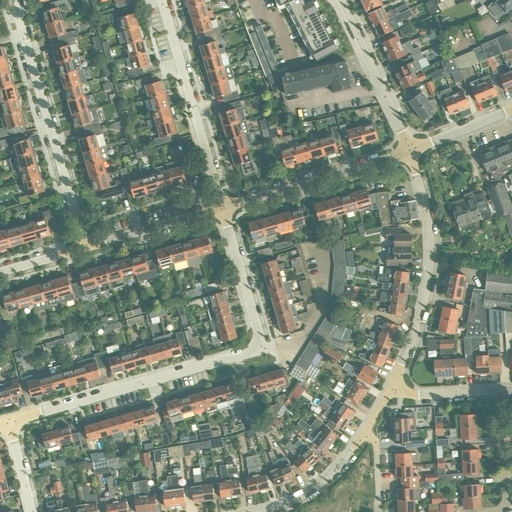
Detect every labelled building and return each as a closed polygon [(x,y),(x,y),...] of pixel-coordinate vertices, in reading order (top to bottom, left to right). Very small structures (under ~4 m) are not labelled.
[(45,19),(47,25),(67,19),(65,14),(61,15),(59,7),(69,4),(67,0),(60,0),(41,5),(43,11),(42,11),(42,12),(43,12),(43,13),(42,14),(44,20),(45,19)] [(189,7),(189,8),(206,3),(204,0),(186,0),(187,0),(186,1),(188,7),(189,7)] [(278,0),(280,5),(280,6),(288,3),(315,56),(316,58),(317,60),(339,49),(337,47),(336,45),(334,41),(334,40),(330,34),(330,32),(327,28),(327,27),(324,22),(323,20),(320,16),(320,15),(318,11),(319,11),(318,8),(317,7),(314,2),(314,1),(313,0),(310,0),(305,3),(304,0),(278,0)] [(381,4),(379,0),(362,0),(367,11),(381,4)] [(430,9),(436,5),(433,0),(431,0),(426,2),(430,9)] [(438,4),(441,11),(456,5),(453,0),(446,0),(439,3),(438,4)] [(487,6),(498,18),(511,6),(511,0),(493,0),(494,1),(487,6)] [(190,9),(189,10),(190,16),(192,16),(193,21),(210,17),(213,16),(213,15),(212,10),(208,11),(206,3),(189,8),(190,9)] [(368,15),(374,26),(388,19),(399,14),(409,10),(406,3),(385,14),(382,8),(368,15)] [(127,15),(126,9),(111,14),(113,19),(119,18),(122,31),(139,26),(138,21),(139,21),(137,14),(136,15),(135,13),(127,15)] [(388,19),(374,26),(379,37),(393,30),(390,24),(395,22),(396,23),(412,16),(409,10),(399,14),(388,19)] [(210,17),(193,21),(195,26),(193,26),(195,33),(197,33),(197,34),(205,32),(206,38),(221,34),(219,28),(213,30),(210,17)] [(58,36),(59,41),(76,36),(75,31),(73,32),(73,31),(67,33),(63,20),(67,19),(47,25),(48,29),(46,30),(48,37),(50,36),(50,37),(50,38),(58,36)] [(399,30),(402,38),(415,32),(412,24),(399,30)] [(126,44),(143,39),(142,38),(144,37),(142,31),(140,31),(139,26),(122,31),(126,44)] [(459,70),(466,67),(474,65),(481,62),(487,59),(492,57),(502,54),(511,50),(511,36),(510,33),(481,45),(473,49),(473,51),(453,60),(458,70),(459,70)] [(224,47),(219,49),(217,42),(223,40),(221,34),(206,38),(208,44),(200,46),(201,47),(199,48),(201,54),(202,54),(204,59),(220,55),(226,53),(224,47)] [(56,57),(57,62),(79,56),(78,51),(72,53),(70,45),(76,44),(75,40),(78,39),(77,37),(76,37),(76,36),(59,41),(61,47),(53,49),(53,50),(54,50),(54,51),(52,51),(54,58),(56,57)] [(382,43),(386,53),(401,46),(400,46),(396,37),(382,43)] [(130,56),(147,52),(145,47),(146,47),(144,40),(143,40),(143,39),(126,44),(130,56)] [(401,46),(386,53),(391,62),(405,56),(405,55),(410,52),(413,57),(422,53),(419,47),(414,49),(410,41),(400,46),(401,46)] [(511,50),(502,54),(505,62),(509,60),(511,67),(511,71),(509,73),(511,80),(511,50)] [(147,52),(130,56),(134,69),(128,71),(130,78),(144,73),(142,67),(150,65),(150,63),(151,63),(149,57),(148,57),(147,52)] [(208,72),(224,67),(230,66),(229,63),(226,53),(220,55),(204,59),(205,64),(204,64),(206,71),(207,70),(208,72)] [(415,61),(394,71),(399,80),(413,74),(413,73),(422,69),(419,61),(424,58),(422,53),(413,57),(415,61)] [(60,75),(78,70),(78,71),(83,69),(79,56),(57,62),(59,67),(57,68),(59,74),(61,74),(61,75),(60,75)] [(458,70),(453,60),(452,56),(441,61),(444,68),(430,74),(433,80),(452,73),(458,70)] [(487,59),(492,71),(497,69),(492,57),(487,59)] [(0,61),(0,75),(10,72),(9,71),(11,70),(9,64),(8,64),(6,59),(0,61)] [(333,92),(353,88),(346,61),(340,63),(339,60),(286,73),(286,77),(283,78),(287,95),(331,85),(333,92)] [(488,60),(480,63),(483,70),(490,67),(488,60)] [(228,81),(224,67),(208,72),(208,73),(207,73),(209,80),(210,80),(212,85),(228,81)] [(459,70),(463,78),(469,76),(466,67),(459,70)] [(63,83),(65,88),(81,84),(87,82),(83,69),(78,71),(78,70),(60,75),(60,76),(61,76),(61,77),(60,77),(62,84),(63,83)] [(459,70),(458,70),(452,73),(455,82),(463,78),(459,70)] [(0,89),(14,85),(12,80),(14,80),(12,73),(10,74),(10,72),(0,75),(0,89)] [(403,90),(418,83),(417,82),(426,78),(423,72),(415,76),(413,74),(399,80),(403,90)] [(505,92),(511,89),(511,80),(509,73),(499,77),(505,92)] [(271,75),(267,76),(271,85),(279,82),(276,74),(271,75)] [(479,78),(488,99),(497,95),(489,75),(479,78)] [(136,82),(138,88),(146,86),(149,98),(166,94),(164,89),(165,88),(164,82),(163,82),(162,80),(155,82),(153,77),(136,82)] [(478,103),(488,99),(479,78),(470,82),(472,88),(478,103)] [(216,98),(223,96),(225,102),(240,98),(238,92),(232,94),(228,81),(212,85),(213,90),(212,90),(213,96),(215,96),(216,98)] [(435,87),(432,81),(426,83),(429,90),(435,87)] [(123,83),(115,85),(117,92),(121,91),(124,87),(123,83)] [(68,101),(85,97),(81,84),(65,88),(66,93),(64,94),(66,100),(68,100),(68,101)] [(0,103),(1,103),(17,98),(17,97),(18,96),(17,90),(15,90),(14,85),(0,89),(0,103)] [(437,92),(435,87),(429,90),(431,97),(437,94),(437,92)] [(460,111),(454,96),(450,88),(440,92),(441,94),(437,95),(444,111),(448,110),(450,115),(453,113),(455,114),(458,113),(458,111),(460,111)] [(463,92),(454,96),(460,111),(469,107),(463,92)] [(153,112),(170,107),(169,105),(170,105),(168,98),(167,99),(166,94),(149,98),(153,112)] [(414,98),(409,102),(416,111),(429,102),(425,96),(423,97),(420,94),(418,95),(417,94),(413,97),(414,98)] [(71,109),(72,114),(89,110),(85,97),(68,101),(68,102),(69,103),(67,103),(69,110),(71,109)] [(0,103),(0,112),(1,117),(21,111),(20,106),(21,106),(19,99),(18,100),(17,98),(1,103),(0,103)] [(220,115),(219,115),(221,122),(222,121),(224,126),(240,122),(245,120),(246,120),(242,107),(241,101),(226,106),(228,111),(220,113),(220,115)] [(434,109),(429,102),(416,111),(423,121),(428,118),(429,120),(433,117),(432,115),(434,113),(432,111),(434,109)] [(149,127),(157,125),(173,120),(170,107),(153,112),(155,118),(148,121),(149,127)] [(369,107),(355,111),(357,117),(371,114),(369,107)] [(84,125),(85,131),(100,127),(98,121),(99,120),(95,108),(89,110),(72,114),(74,119),(72,120),(74,126),(75,126),(76,127),(75,127),(75,128),(84,125)] [(21,111),(1,117),(4,128),(0,128),(0,137),(25,131),(23,125),(25,124),(24,123),(26,122),(24,116),(22,116),(21,111)] [(157,145),(171,141),(169,135),(177,133),(173,120),(157,125),(160,138),(155,139),(157,145)] [(227,140),(244,135),(249,133),(245,120),(240,122),(224,126),(225,131),(223,132),(225,138),(227,138),(227,140)] [(122,121),(113,124),(115,131),(124,128),(124,125),(122,121)] [(360,127),(365,143),(371,141),(371,143),(378,141),(377,139),(378,139),(374,123),(360,127)] [(294,164),(299,163),(292,139),(291,135),(280,138),(277,124),(269,126),(274,145),(279,144),(281,151),(281,150),(286,166),(287,166),(288,167),(294,166),(294,164)] [(345,124),(339,126),(344,140),(350,138),(352,147),(354,146),(354,148),(361,146),(360,144),(365,143),(360,127),(347,130),(345,124)] [(341,141),(337,126),(331,128),(333,135),(320,139),(325,155),(330,153),(330,155),(337,153),(336,151),(338,151),(335,142),(341,141)] [(82,147),(84,152),(100,147),(96,134),(102,133),(100,127),(85,131),(87,137),(79,139),(79,140),(80,140),(80,141),(79,141),(81,147),(82,147)] [(228,141),(226,141),(228,148),(229,147),(231,153),(247,148),(251,147),(250,142),(251,142),(249,133),(244,135),(227,140),(228,141)] [(13,143),(17,156),(33,152),(31,147),(33,146),(31,139),(29,140),(29,139),(30,139),(30,138),(22,141),(20,135),(0,140),(0,142),(1,147),(13,143)] [(298,137),(292,139),(299,163),(304,161),(305,162),(311,161),(311,159),(312,159),(307,142),(300,145),(298,137)] [(325,155),(320,139),(307,142),(312,159),(314,158),(314,160),(320,158),(319,156),(325,155)] [(511,142),(481,156),(489,174),(492,181),(504,176),(503,173),(511,168),(511,142)] [(87,165),(103,160),(109,159),(105,146),(100,147),(84,152),(85,157),(83,158),(85,164),(87,164),(87,165)] [(235,166),(242,164),(245,174),(254,171),(256,171),(254,160),(251,161),(247,148),(231,153),(232,157),(231,158),(233,164),(234,164),(235,166)] [(138,159),(150,155),(149,149),(136,153),(138,159)] [(17,156),(9,159),(13,171),(20,169),(36,165),(37,164),(36,164),(36,163),(38,163),(36,156),(34,157),(33,152),(17,156)] [(167,164),(168,170),(169,170),(174,187),(179,185),(179,186),(185,184),(185,183),(187,183),(187,182),(188,182),(190,180),(191,179),(191,177),(191,175),(185,155),(177,157),(178,161),(167,164)] [(277,155),(268,158),(270,165),(279,163),(277,155)] [(90,173),(91,178),(96,176),(107,173),(103,160),(87,165),(87,166),(87,165),(88,166),(86,167),(88,173),(90,173)] [(20,169),(24,183),(40,178),(39,173),(40,172),(38,166),(37,166),(37,165),(37,164),(36,165),(20,169)] [(154,168),(154,169),(156,174),(156,176),(160,191),(162,190),(162,191),(169,189),(169,188),(174,187),(169,170),(168,170),(164,171),(163,166),(154,168)] [(142,173),(143,177),(148,194),(153,193),(153,194),(160,192),(159,191),(160,191),(156,176),(156,174),(154,169),(142,173)] [(92,183),(91,183),(93,190),(94,190),(95,191),(94,191),(100,190),(103,199),(125,193),(121,179),(115,181),(116,185),(111,186),(108,176),(107,173),(96,176),(91,178),(92,183)] [(143,196),(148,194),(143,177),(130,181),(128,176),(125,176),(122,177),(127,191),(132,190),(134,198),(136,198),(143,197),(143,196)] [(40,178),(24,183),(28,195),(19,198),(21,204),(39,199),(37,193),(45,191),(45,190),(44,190),(44,189),(45,189),(43,182),(42,183),(40,178)] [(511,209),(504,186),(489,192),(499,218),(504,216),(511,239),(511,209)] [(354,193),(359,210),(372,206),(373,210),(379,208),(377,193),(369,195),(367,189),(366,190),(365,188),(359,190),(360,192),(354,193)] [(411,189),(389,192),(391,205),(412,202),(411,189)] [(342,196),(341,197),(346,213),(359,210),(354,193),(348,195),(348,193),(342,195),(342,196)] [(474,197),(452,204),(460,231),(474,226),(474,227),(475,229),(476,230),(478,230),(480,230),(481,229),(483,228),(483,226),(483,224),(482,222),(492,220),(484,194),(474,197)] [(333,217),(346,213),(341,197),(340,197),(340,196),(333,198),(333,199),(328,201),(333,217)] [(317,213),(311,215),(316,229),(322,227),(320,221),(333,217),(328,201),(323,202),(322,201),(316,203),(317,204),(315,205),(317,213)] [(395,218),(390,219),(390,226),(411,223),(410,217),(417,216),(415,202),(393,205),(395,218)] [(293,229),(306,225),(308,231),(313,230),(309,215),(303,217),(301,209),(299,209),(299,207),(293,209),(293,211),(288,212),(293,229)] [(44,219),(33,222),(37,238),(50,235),(50,233),(56,231),(54,224),(53,222),(55,222),(53,216),(51,217),(49,210),(44,211),(42,212),(44,219)] [(276,216),(275,216),(280,232),(293,229),(288,212),(283,214),(282,212),(276,214),(276,216)] [(269,242),(274,241),(272,234),(280,232),(275,216),(274,217),(274,215),(267,217),(268,218),(262,220),(267,238),(269,242)] [(249,224),(254,240),(267,236),(267,238),(262,220),(257,221),(256,220),(250,221),(251,223),(249,224)] [(33,222),(20,226),(24,242),(37,238),(33,222)] [(20,226),(7,230),(12,246),(24,242),(20,226)] [(395,240),(395,247),(411,247),(411,234),(399,234),(399,229),(387,229),(387,240),(395,240)] [(7,230),(0,231),(0,249),(12,246),(7,230)] [(195,239),(200,256),(213,252),(209,235),(207,236),(207,235),(200,237),(200,238),(195,239)] [(184,242),(182,243),(189,267),(202,264),(195,239),(190,240),(184,242)] [(176,270),(189,266),(182,243),(181,243),(181,242),(174,244),(174,245),(169,247),(174,263),(176,270)] [(258,250),(260,257),(272,254),(270,246),(258,250)] [(153,260),(157,275),(163,273),(161,267),(174,263),(169,247),(165,248),(164,247),(158,249),(158,250),(156,250),(159,258),(153,260)] [(395,247),(390,247),(391,254),(387,254),(387,265),(399,265),(399,259),(411,259),(411,247),(395,247)] [(132,257),(131,257),(136,274),(138,282),(157,276),(157,275),(153,260),(147,262),(144,254),(143,254),(143,253),(136,255),(136,256),(132,257)] [(136,274),(131,257),(126,259),(126,258),(120,260),(120,261),(119,261),(124,278),(136,274)] [(295,267),(302,265),(300,257),(291,259),(292,268),(295,267)] [(334,259),(335,265),(347,266),(346,258),(334,259)] [(280,271),(284,270),(283,263),(278,265),(276,260),(261,264),(265,276),(280,271)] [(125,285),(123,278),(124,278),(119,261),(117,262),(117,261),(110,263),(111,263),(106,265),(113,289),(125,285)] [(113,289),(106,265),(101,266),(100,265),(94,267),(94,268),(93,269),(100,292),(113,289)] [(304,272),(302,265),(295,267),(297,275),(304,272)] [(82,281),(76,283),(80,298),(100,292),(93,269),(88,270),(87,269),(81,271),(81,272),(80,272),(82,281)] [(378,274),(378,278),(409,283),(410,278),(408,278),(409,272),(386,269),(385,275),(378,274)] [(265,276),(268,287),(283,282),(280,271),(265,276)] [(490,309),(504,311),(511,311),(511,273),(489,271),(485,291),(474,290),(471,307),(486,309),(490,309)] [(466,277),(451,273),(446,297),(461,300),(466,277)] [(61,303),(80,298),(76,283),(70,285),(68,277),(66,277),(66,275),(59,277),(60,279),(55,280),(61,302),(61,303)] [(392,292),(406,294),(407,288),(408,288),(409,283),(378,278),(377,283),(382,283),(381,289),(392,291),(392,292)] [(301,289),(309,287),(306,279),(299,282),(301,289)] [(49,282),(49,280),(43,282),(43,284),(42,284),(48,306),(61,302),(55,280),(49,282)] [(268,287),(267,288),(269,295),(270,294),(271,298),(287,294),(291,293),(292,292),(289,281),(283,282),(268,287)] [(204,286),(206,292),(221,288),(219,282),(204,286)] [(36,311),(49,308),(48,306),(42,284),(40,284),(40,283),(34,285),(34,286),(29,287),(35,308),(36,311)] [(355,286),(346,285),(344,297),(353,298),(355,286)] [(30,310),(35,308),(29,287),(24,289),(23,288),(17,289),(17,291),(16,291),(20,307),(29,305),(30,310)] [(202,287),(196,289),(197,295),(204,293),(202,287)] [(311,295),(309,287),(301,289),(303,297),(311,295)] [(189,291),(190,294),(191,297),(197,295),(196,289),(189,291)] [(5,303),(0,304),(0,307),(4,319),(9,318),(7,311),(20,307),(16,291),(11,293),(10,291),(4,293),(4,295),(3,295),(5,303)] [(207,304),(208,309),(213,307),(228,303),(227,299),(228,299),(226,292),(225,292),(224,291),(209,296),(211,302),(207,304)] [(392,293),(381,291),(380,297),(380,301),(389,303),(406,305),(406,300),(405,300),(406,294),(392,292),(392,293)] [(290,305),(288,300),(293,299),(291,293),(287,294),(271,298),(275,310),(290,305)] [(331,301),(342,305),(343,297),(332,295),(331,301)] [(329,307),(340,311),(342,305),(331,301),(329,307)] [(308,312),(314,310),(317,303),(317,302),(306,305),(308,312)] [(211,320),(216,319),(231,314),(228,303),(213,307),(208,309),(211,320)] [(405,310),(406,305),(389,303),(388,308),(385,308),(380,308),(379,312),(403,315),(403,310),(405,310)] [(186,315),(182,304),(177,305),(181,316),(186,315)] [(275,310),(278,321),(293,317),(290,305),(275,310)] [(327,313),(338,317),(340,311),(329,307),(327,313)] [(467,324),(487,328),(486,309),(471,307),(467,324)] [(441,319),(457,322),(459,311),(444,308),(441,319)] [(505,333),(504,311),(490,309),(491,333),(505,333)] [(308,312),(293,317),(278,321),(282,333),(283,332),(283,334),(291,332),(291,330),(297,328),(295,322),(300,321),(300,320),(306,325),(314,310),(308,312)] [(327,320),(335,325),(338,317),(327,313),(325,318),(327,320)] [(211,320),(210,320),(213,332),(215,331),(219,330),(223,329),(234,325),(233,322),(235,321),(233,315),(231,315),(231,314),(216,319),(211,320)] [(325,318),(321,323),(331,330),(335,325),(327,320),(325,318)] [(380,323),(384,325),(382,330),(396,336),(398,331),(397,331),(399,326),(381,319),(380,323)] [(459,322),(457,322),(441,319),(439,331),(454,334),(455,333),(456,333),(459,322)] [(318,328),(328,335),(331,330),(321,323),(318,328)] [(331,331),(329,334),(333,336),(341,339),(346,328),(335,324),(335,325),(331,330),(331,331)] [(466,339),(470,338),(487,337),(487,328),(469,324),(466,339)] [(214,344),(238,337),(234,325),(223,329),(219,330),(215,331),(217,336),(212,337),(214,344)] [(315,333),(325,340),(328,335),(318,328),(315,333)] [(55,329),(42,333),(43,338),(56,334),(55,329)] [(86,338),(84,330),(76,333),(78,340),(86,338)] [(382,330),(380,335),(371,331),(369,336),(378,340),(377,341),(391,346),(393,341),(394,341),(396,336),(382,330)] [(182,354),(179,345),(186,343),(182,331),(176,333),(177,339),(172,340),(170,333),(164,335),(170,357),(182,354)] [(30,341),(43,338),(42,333),(29,336),(30,341)] [(78,340),(76,333),(64,336),(65,338),(66,343),(78,340)] [(312,339),(322,345),(325,340),(315,333),(312,339)] [(155,345),(159,360),(170,357),(164,335),(153,338),(155,345)] [(192,338),(187,339),(190,351),(200,348),(197,336),(192,338)] [(330,344),(343,350),(347,341),(333,336),(330,344)] [(366,349),(368,349),(387,357),(389,353),(388,352),(391,346),(377,341),(377,342),(368,338),(366,342),(369,343),(366,349)] [(482,338),(470,338),(472,355),(477,354),(477,348),(478,348),(477,343),(483,343),(482,338)] [(309,344),(318,350),(322,345),(312,339),(309,344)] [(440,341),(440,349),(454,348),(454,340),(440,341)] [(143,344),(142,344),(143,348),(148,364),(159,360),(155,345),(150,347),(149,343),(143,345),(143,344)] [(136,346),(137,350),(132,352),(136,367),(148,364),(143,348),(142,344),(136,346)] [(309,352),(315,355),(318,350),(309,344),(305,349),(309,352)] [(324,345),(318,353),(336,365),(342,356),(324,345)] [(126,353),(125,348),(119,350),(125,370),(136,367),(132,352),(126,353)] [(305,349),(302,354),(306,356),(312,360),(315,355),(309,352),(305,349)] [(387,357),(368,349),(366,354),(364,353),(363,354),(360,353),(359,356),(382,366),(384,362),(385,362),(387,357)] [(488,350),(488,355),(488,357),(489,374),(501,373),(500,349),(488,350)] [(108,353),(107,350),(101,352),(105,367),(111,366),(113,374),(125,370),(119,350),(108,353)] [(94,354),(95,357),(84,360),(89,381),(101,377),(98,369),(105,367),(101,352),(94,354)] [(302,354),(299,358),(309,365),(310,364),(312,360),(306,356),(302,354)] [(317,354),(311,364),(315,367),(321,356),(317,354)] [(477,374),(489,374),(488,357),(488,355),(476,356),(477,374)] [(455,376),(455,359),(449,360),(449,357),(442,357),(442,360),(434,360),(434,362),(432,362),(432,370),(434,369),(435,377),(455,376)] [(295,364),(305,371),(309,365),(299,358),(295,364)] [(466,359),(455,359),(455,376),(467,375),(466,359)] [(73,365),(74,369),(78,384),(89,381),(84,360),(72,363),(73,365)] [(346,362),(343,367),(371,384),(377,374),(364,366),(364,367),(362,366),(359,370),(346,362)] [(289,374),(300,380),(305,371),(295,364),(289,374)] [(304,373),(304,374),(308,377),(315,367),(311,364),(310,364),(309,365),(305,371),(304,373)] [(280,368),(274,370),(274,371),(270,372),(275,389),(289,385),(287,378),(285,379),(282,369),(281,369),(280,370),(280,368)] [(78,384),(74,369),(62,372),(67,387),(78,384)] [(38,373),(44,394),(55,391),(51,375),(50,372),(39,375),(38,373)] [(56,374),(51,375),(55,391),(67,387),(62,372),(56,374)] [(267,389),(269,395),(276,393),(275,389),(270,372),(259,376),(263,390),(267,389)] [(38,373),(27,376),(27,377),(21,379),(25,391),(30,390),(32,397),(44,394),(38,373)] [(247,379),(252,394),(252,393),(263,390),(259,376),(248,379),(247,379)] [(350,379),(345,386),(363,397),(368,389),(355,380),(354,381),(350,379)] [(0,406),(12,402),(11,397),(22,393),(18,382),(12,383),(13,387),(8,388),(6,385),(2,384),(0,383),(0,406)] [(235,382),(224,386),(228,401),(230,408),(245,404),(241,388),(237,389),(235,382)] [(339,382),(334,390),(358,406),(363,397),(345,386),(339,382)] [(298,385),(294,390),(301,395),(304,390),(298,385)] [(212,389),(216,404),(228,401),(224,386),(212,389)] [(217,408),(216,405),(216,404),(212,389),(201,392),(206,411),(217,408)] [(206,411),(201,392),(189,396),(194,411),(205,408),(206,411)] [(283,405),(287,400),(285,394),(277,397),(279,404),(280,408),(283,405)] [(182,414),(194,411),(189,396),(178,399),(182,414)] [(246,398),(251,414),(257,412),(253,396),(246,398)] [(294,399),(290,396),(285,404),(288,407),(294,399)] [(324,397),(321,401),(350,420),(353,416),(351,415),(354,411),(335,398),(332,403),(324,397)] [(175,431),(171,421),(183,418),(182,414),(178,399),(166,402),(168,409),(163,410),(170,433),(175,431)] [(324,410),(327,405),(321,401),(318,406),(324,410)] [(277,413),(280,408),(279,404),(271,406),(275,417),(277,413)] [(146,425),(148,429),(154,427),(153,423),(158,421),(154,406),(142,409),(146,425)] [(327,411),(323,415),(330,420),(331,420),(329,423),(336,427),(338,425),(343,428),(345,425),(346,425),(350,420),(329,407),(327,411)] [(130,413),(135,428),(146,425),(142,409),(130,413)] [(119,416),(124,431),(135,428),(130,413),(119,416)] [(477,426),(476,414),(455,416),(456,427),(477,426)] [(108,419),(112,435),(124,431),(119,416),(108,419)] [(275,418),(272,422),(277,427),(280,423),(275,418)] [(310,426),(310,427),(313,429),(332,444),(336,440),(335,439),(337,435),(333,432),(336,427),(329,423),(326,427),(326,426),(326,425),(317,418),(310,426)] [(414,418),(393,419),(393,421),(391,421),(392,429),(394,428),(394,431),(410,430),(415,430),(414,418)] [(97,423),(101,438),(112,435),(108,419),(97,423)] [(310,427),(310,426),(301,419),(298,423),(317,438),(313,442),(325,451),(328,448),(329,448),(332,444),(310,427)] [(260,426),(265,434),(270,431),(265,422),(260,425),(260,426)] [(85,426),(89,441),(101,438),(97,423),(85,426)] [(237,431),(235,426),(235,423),(226,426),(228,434),(237,431)] [(80,440),(78,433),(71,434),(69,426),(56,430),(60,445),(73,442),(74,447),(81,445),(83,451),(89,449),(86,438),(80,440)] [(253,429),(258,438),(265,435),(265,434),(260,426),(253,429)] [(456,427),(456,439),(461,438),(461,439),(477,438),(477,426),(460,427),(456,427)] [(213,437),(212,431),(211,429),(199,431),(201,439),(213,437)] [(253,429),(246,432),(249,438),(255,436),(253,429)] [(43,434),(45,442),(39,443),(41,450),(47,449),(60,445),(56,430),(43,434)] [(394,440),(395,443),(411,442),(410,430),(394,431),(394,433),(392,433),(392,441),(394,440)] [(161,434),(162,441),(163,446),(170,445),(167,433),(161,434)] [(209,440),(210,447),(212,447),(213,449),(224,447),(222,438),(209,440)] [(197,449),(210,447),(209,440),(196,443),(197,449)] [(299,440),(293,445),(296,448),(312,466),(316,463),(315,462),(319,458),(309,448),(299,440)] [(285,445),(297,459),(294,462),(304,472),(307,469),(308,470),(312,466),(296,448),(293,445),(289,441),(285,445)] [(197,449),(196,443),(182,445),(184,456),(191,455),(191,451),(197,449)] [(184,456),(182,445),(168,448),(169,456),(178,456),(178,457),(184,456)] [(169,456),(168,448),(153,450),(155,463),(156,463),(156,462),(160,462),(162,462),(161,457),(169,456)] [(479,461),(478,449),(459,450),(459,457),(462,457),(462,462),(479,461)] [(139,454),(141,467),(151,465),(149,452),(139,454)] [(396,466),(412,465),(412,453),(395,454),(396,466)] [(261,467),(260,467),(257,455),(251,456),(260,491),(266,490),(266,489),(269,488),(266,473),(261,475),(259,469),(261,469),(261,467)] [(260,491),(251,456),(246,457),(248,465),(247,465),(250,477),(247,478),(250,493),(254,491),(255,492),(260,491)] [(55,459),(57,467),(66,466),(63,457),(55,459)] [(282,485),(287,483),(277,461),(275,457),(271,459),(276,469),(271,471),(277,486),(281,484),(282,485)] [(277,461),(287,483),(292,480),(291,479),(295,478),(289,463),(285,457),(277,461)] [(52,466),(51,459),(38,463),(40,470),(52,466)] [(93,462),(94,468),(94,469),(109,466),(108,459),(93,462)] [(462,462),(463,473),(463,474),(464,474),(479,473),(479,461),(462,462)] [(94,468),(93,462),(79,464),(80,470),(94,468)] [(425,481),(438,481),(437,463),(425,464),(426,467),(433,467),(434,473),(425,474),(425,481)] [(227,467),(227,465),(220,466),(222,481),(219,482),(221,498),(226,497),(226,499),(232,498),(227,468),(227,467)] [(412,465),(396,466),(397,478),(403,477),(403,481),(419,481),(418,476),(413,476),(412,465)] [(193,468),(195,486),(192,487),(194,502),(199,502),(199,504),(205,503),(201,474),(200,467),(193,468)] [(237,467),(227,468),(232,498),(237,497),(237,495),(241,495),(237,467)] [(445,469),(438,469),(438,481),(438,482),(451,481),(450,475),(445,475),(445,474),(445,469)] [(213,484),(207,485),(205,474),(201,474),(205,503),(211,502),(210,500),(215,499),(213,484)] [(172,476),(176,507),(181,507),(181,504),(186,504),(184,488),(180,489),(178,475),(172,476)] [(171,508),(176,507),(172,476),(167,476),(167,480),(168,490),(164,491),(165,506),(170,506),(171,508)] [(118,511),(115,496),(112,477),(108,477),(111,496),(101,498),(103,511),(107,510),(107,511),(118,511)] [(0,479),(0,498),(9,496),(7,490),(9,489),(8,483),(6,483),(4,478),(0,479)] [(148,480),(143,481),(147,511),(153,511),(157,510),(155,495),(150,495),(148,480)] [(147,511),(143,481),(138,481),(140,497),(135,497),(136,511),(147,511)] [(438,481),(425,481),(421,482),(421,483),(419,483),(403,484),(403,488),(397,488),(398,500),(420,499),(419,488),(428,488),(428,482),(438,481)] [(127,483),(129,496),(135,495),(133,482),(127,483)] [(481,496),(480,484),(461,485),(461,492),(464,492),(464,497),(481,496)] [(88,485),(83,486),(87,511),(98,511),(97,505),(99,504),(97,494),(90,495),(88,485)] [(79,496),(80,496),(82,505),(76,506),(77,511),(87,511),(83,486),(77,487),(79,496)] [(120,495),(115,496),(118,511),(128,511),(126,500),(120,501),(120,495)] [(465,509),(469,508),(469,511),(475,511),(475,508),(481,508),(481,496),(464,497),(465,509)] [(440,511),(440,504),(439,498),(432,498),(432,504),(428,504),(428,511),(439,511),(440,511)] [(420,499),(398,500),(398,511),(401,511),(418,511),(418,505),(414,505),(414,500),(420,499)] [(59,511),(57,500),(53,501),(55,510),(49,511),(48,511),(59,511)] [(61,500),(57,500),(59,511),(70,511),(69,507),(63,508),(61,500)] [(453,511),(454,503),(447,504),(440,504),(440,511),(439,511),(453,511)]
